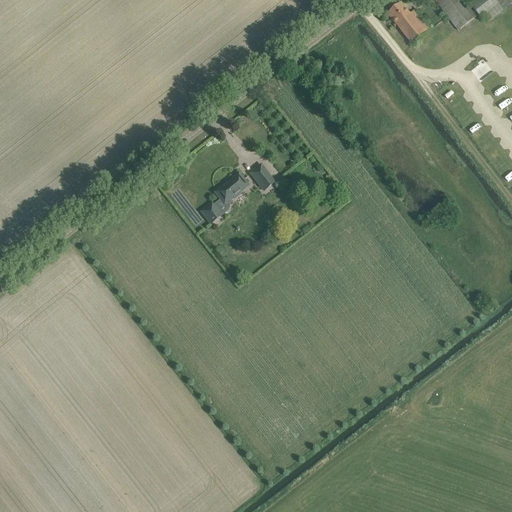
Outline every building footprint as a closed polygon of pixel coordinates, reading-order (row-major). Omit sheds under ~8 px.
[(434,0),(458,31),(477,18),(463,0),(434,0)] [(467,0),(466,1),(481,19),(484,16),(489,23),(511,4),(511,3),(509,0),(467,0)] [(402,4),(388,15),(413,45),(430,31),(414,11),(410,14),(402,4)] [(250,174),(264,192),(275,183),(261,166),(250,174)] [(239,175),(216,193),(224,204),(233,197),(234,199),(241,193),(240,191),(247,186),(239,175)] [(211,225),(221,216),(212,204),(201,213),(211,225)]
